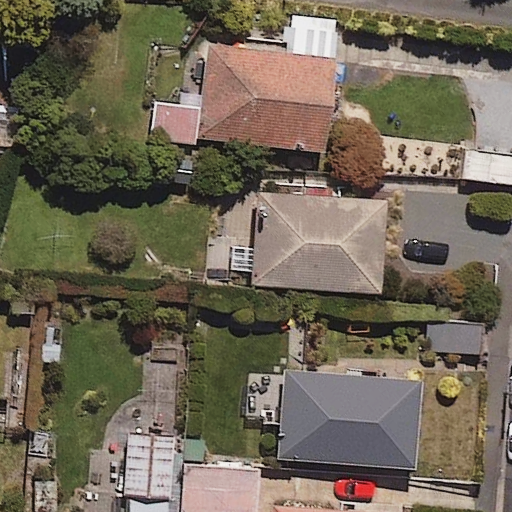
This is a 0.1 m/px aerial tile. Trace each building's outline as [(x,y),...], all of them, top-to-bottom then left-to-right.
[(284,56),(213,47),(204,117),(155,111),(151,144),(326,167),(346,20),(290,13),(284,56)] [(511,193),(511,153),(466,148),(460,187),(511,193)] [(382,302),(391,206),(261,194),(252,290),(382,302)] [(428,320),(426,353),(484,357),(487,324),(428,320)] [(286,373),(278,462),(418,475),(426,386),(286,373)] [(178,439),(132,433),(125,496),(171,501),(178,439)] [(258,511),(261,473),(191,468),(187,511),(258,511)]
